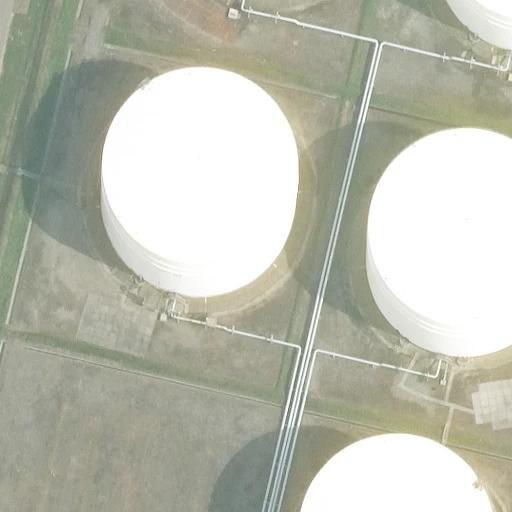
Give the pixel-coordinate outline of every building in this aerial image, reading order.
[(511,0),(446,0),(450,12),(497,48),(511,50),(511,0)] [(118,251),(165,287),(211,293),(263,273),(294,237),(305,176),(281,122),(233,91),(165,93),(119,128),(98,188),(118,251)] [(388,321),(435,357),(480,363),(511,351),(511,168),(502,162),(434,164),(388,199),(368,258),(388,321)] [(511,412),(494,409),(492,420),(511,423),(511,412)] [(490,511),(479,487),(431,455),(363,457),(317,492),(310,511),(490,511)]
